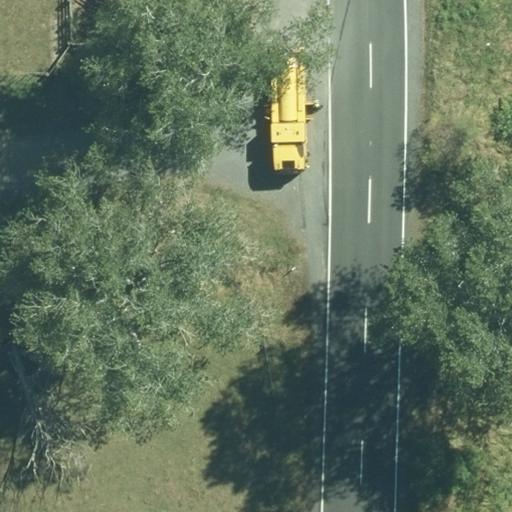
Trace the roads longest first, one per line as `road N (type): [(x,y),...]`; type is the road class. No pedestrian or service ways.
road 1 (tertiary): [(373,0),(362,511)]
road 2 (unknown): [(369,170),(0,171)]
